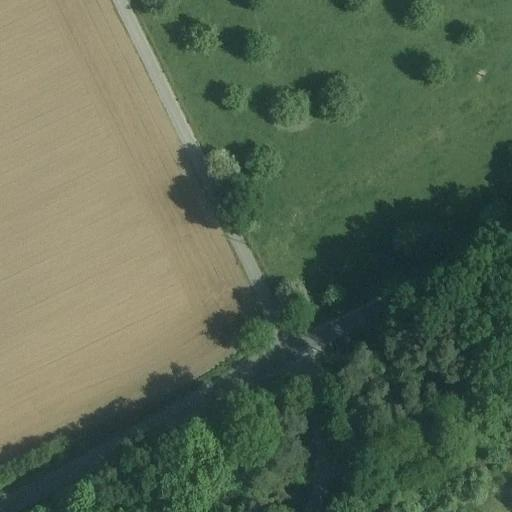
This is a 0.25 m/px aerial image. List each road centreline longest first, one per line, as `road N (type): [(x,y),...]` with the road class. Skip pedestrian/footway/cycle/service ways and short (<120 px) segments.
road 1 (unclassified): [(119,0),(290,352)]
road 2 (unclassified): [(0,511),(290,352)]
road 3 (unclassified): [(290,352),(511,232)]
